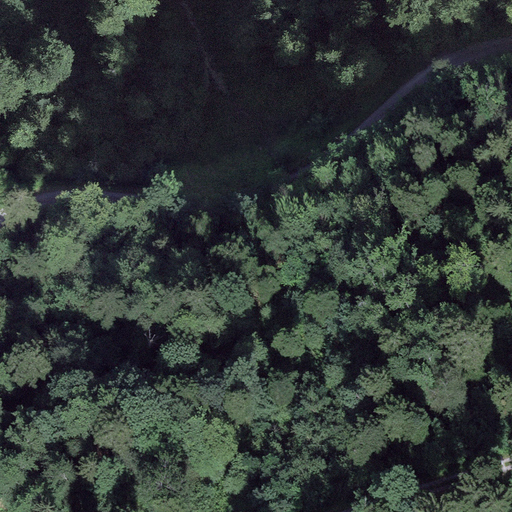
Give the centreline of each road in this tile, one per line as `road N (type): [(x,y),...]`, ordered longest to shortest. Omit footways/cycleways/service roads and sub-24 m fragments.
road 1 (track): [(0,222),(58,198),(260,202),(446,61),(511,47)]
road 2 (track): [(511,465),(374,511)]
